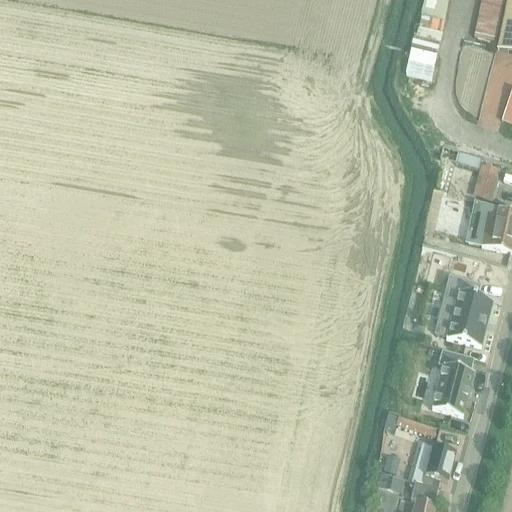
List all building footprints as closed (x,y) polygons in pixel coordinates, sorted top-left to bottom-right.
[(413,40),(410,54),(436,59),(440,42),(449,0),(424,0),(416,35),(414,41),(413,40)] [(481,0),(474,38),(478,39),(496,43),(505,0),(481,0)] [(511,0),(509,0),(498,51),(511,54),(511,0)] [(407,66),(405,77),(431,83),(434,71),(407,66)] [(511,93),(504,114),(501,122),(511,126),(511,93)] [(456,168),(479,173),(481,166),(481,162),(458,157),(456,168)] [(481,166),(473,199),(493,204),(497,184),(500,173),(501,170),(481,166)] [(511,256),(511,255),(511,213),(498,211),(486,209),(485,212),(481,211),(480,215),(484,216),(483,217),(488,218),(481,249),(511,256)] [(451,282),(437,338),(448,341),(448,342),(482,351),(494,305),(480,301),(482,290),(451,282)] [(444,371),(433,414),(463,422),(475,379),(471,378),(475,364),(443,356),(440,369),(444,371)] [(386,426),(385,430),(395,433),(396,430),(398,421),(388,419),(386,426)] [(398,421),(396,430),(434,441),(437,431),(399,420),(398,421)] [(423,448),(415,477),(414,476),(411,486),(415,487),(438,492),(439,483),(448,485),(456,456),(434,450),(433,451),(423,448)] [(386,459),(382,475),(395,478),(399,462),(386,459)] [(380,479),(377,492),(400,497),(403,484),(380,479)] [(435,509),(438,492),(415,487),(412,503),(416,504),(414,511),(436,511),(437,509),(435,509)]
